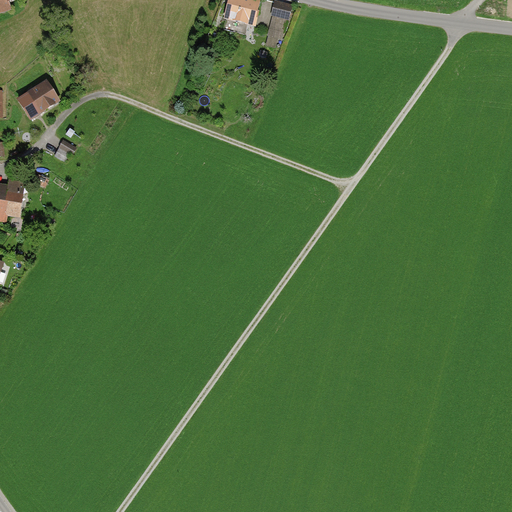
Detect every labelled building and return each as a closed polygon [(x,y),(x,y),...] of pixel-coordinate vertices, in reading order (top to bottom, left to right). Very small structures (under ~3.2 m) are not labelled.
[(0,0),(0,12),(11,8),(9,3),(7,0),(0,0)] [(259,2),(250,0),(225,0),(221,22),(254,28),(259,2)] [(291,7),(273,4),(266,41),(283,44),(291,7)] [(30,95),(44,118),(65,104),(51,82),(30,95)] [(75,148),(64,142),(55,159),(66,165),(75,148)] [(39,177),(35,185),(46,191),(50,183),(39,177)] [(9,189),(2,188),(0,197),(0,220),(19,224),(27,182),(11,179),(9,189)]
